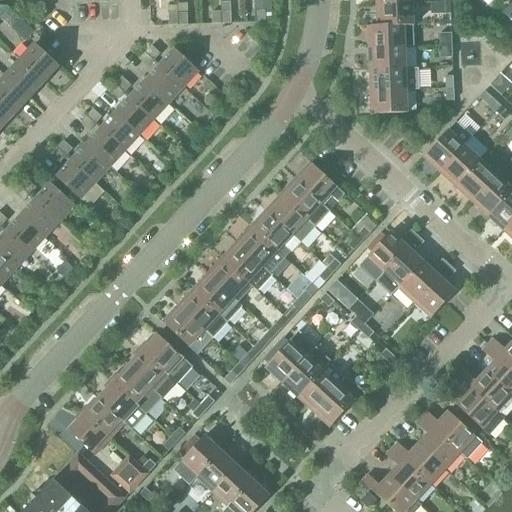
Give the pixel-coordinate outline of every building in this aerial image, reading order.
[(273,0),(257,0),(258,8),(274,7),(273,0)] [(377,27),(404,26),(413,26),(412,3),(376,5),(376,27),(377,27)] [(0,18),(10,8),(9,6),(0,6),(0,18)] [(255,10),(256,22),(265,22),(265,10),(255,10)] [(221,24),(221,12),(211,13),(211,24),(221,24)] [(221,12),(221,24),(231,24),(230,12),(221,12)] [(178,26),(178,14),(167,15),(168,26),(178,26)] [(178,14),(178,26),(188,26),(188,14),(178,14)] [(413,26),(404,26),(377,27),(376,27),(367,27),(368,48),(405,47),(414,47),(413,26)] [(443,46),(452,46),(451,33),(443,34),(443,46)] [(58,67),(34,45),(19,61),(43,83),(58,67)] [(452,46),(443,46),(444,57),(452,57),(452,46)] [(146,53),(154,60),(160,54),(152,47),(146,53)] [(369,70),(405,69),(405,47),(368,48),(369,70)] [(198,72),(186,60),(175,50),(160,66),(183,88),(198,72)] [(154,60),(146,53),(140,59),(148,66),(154,60)] [(43,83),(19,61),(5,77),(29,99),(43,83)] [(183,88),(160,66),(145,82),(169,104),(183,88)] [(420,69),(405,69),(369,70),(370,93),(406,91),(421,90),(420,69)] [(205,71),(195,80),(213,99),(223,90),(205,71)] [(29,99),(5,77),(0,81),(0,101),(14,115),(29,99)] [(446,89),(454,89),(454,77),(445,77),(446,89)] [(117,85),(125,92),(131,85),(123,78),(117,85)] [(169,104),(145,82),(130,98),(154,120),(169,104)] [(125,92),(117,85),(111,91),(119,99),(125,92)] [(454,89),(446,89),(446,101),(454,100),(454,89)] [(406,91),(370,93),(371,115),(407,113),(406,91)] [(479,97),(487,104),(495,111),(500,106),(484,92),(479,97)] [(154,120),(130,98),(115,114),(139,136),(154,120)] [(0,129),(14,115),(0,101),(0,129)] [(500,106),(495,111),(504,120),(509,114),(500,106)] [(88,116),(96,123),(101,118),(94,110),(88,116)] [(139,136),(115,114),(101,130),(124,152),(139,136)] [(96,123),(88,116),(82,123),(90,129),(96,123)] [(457,122),(424,157),(439,171),(464,145),(465,146),(473,137),(457,122)] [(124,152),(101,130),(86,146),(110,168),(124,152)] [(58,149),(65,156),(72,149),(64,142),(58,149)] [(456,186),(480,160),(465,146),(464,145),(439,171),(456,186)] [(110,168),(86,146),(71,162),(95,184),(110,168)] [(65,156),(58,149),(52,155),(59,162),(65,156)] [(480,160),(456,186),(472,201),(496,175),(480,160)] [(95,184),(71,162),(56,178),(80,200),(95,184)] [(345,196),(311,163),(296,179),(323,204),(331,196),(338,203),(345,196)] [(487,215),(511,188),(511,170),(506,165),(496,176),(496,175),(472,201),(487,215)] [(281,195),(316,227),(330,213),(322,205),(323,204),(296,179),(281,195)] [(22,187),(30,194),(36,188),(28,181),(22,187)] [(35,200),(59,222),(74,206),(50,184),(35,200)] [(30,194),(22,187),(16,193),(24,201),(30,194)] [(511,188),(487,215),(503,230),(511,220),(511,188)] [(316,227),(281,195),(267,211),(294,236),(294,235),(302,243),(316,227)] [(59,222),(35,200),(21,216),(44,238),(59,222)] [(252,226),(279,251),(286,257),(291,252),(284,246),(294,236),(267,211),(252,226)] [(44,238),(21,216),(6,232),(30,253),(44,238)] [(365,217),(351,232),(356,237),(364,228),(365,228),(370,233),(376,227),(365,217)] [(511,220),(503,230),(511,238),(511,220)] [(237,242),(253,257),(264,267),(271,273),(286,257),(279,251),(252,226),(237,242)] [(357,236),(363,241),(370,233),(365,228),(357,236)] [(383,274),(398,257),(417,236),(410,230),(400,242),(390,233),(386,237),(371,253),(359,267),(375,282),(383,274)] [(30,253),(6,232),(0,238),(0,255),(15,269),(30,253)] [(381,233),(367,249),(371,253),(386,237),(381,233)] [(363,241),(357,236),(350,244),(355,249),(363,241)] [(417,236),(398,257),(383,274),(399,288),(423,261),(414,253),(424,242),(417,236)] [(264,267),(253,257),(237,242),(222,259),(249,283),(257,291),(273,275),(271,273),(264,267)] [(323,262),(334,272),(341,264),(331,254),(323,262)] [(15,269),(0,255),(0,284),(1,285),(15,269)] [(234,299),(249,283),(222,259),(207,274),(234,299)] [(423,261),(399,288),(415,303),(450,265),(443,259),(433,270),(423,261)] [(334,272),(323,262),(315,271),(326,281),(334,272)] [(431,318),(456,291),(446,282),(456,271),(450,265),(415,303),(431,318)] [(243,307),(234,299),(207,274),(193,290),(228,322),(243,307)] [(228,322),(193,290),(178,306),(214,338),(228,322)] [(298,299),(304,304),(312,296),(306,290),(298,299)] [(336,300),(327,292),(322,298),(330,306),(336,300)] [(304,304),(298,299),(290,307),(296,313),(304,304)] [(358,301),(349,310),(356,317),(357,317),(365,307),(358,301)] [(163,322),(198,355),(214,338),(178,306),(163,322)] [(360,330),(365,324),(357,317),(356,317),(351,323),(360,330)] [(269,330),(275,336),(283,328),(277,322),(269,330)] [(365,324),(360,330),(369,338),(374,332),(365,324)] [(275,336),(269,330),(261,339),(267,345),(275,336)] [(282,383),(316,347),(299,331),(288,343),(270,363),(265,368),(282,383)] [(184,359),(158,334),(142,351),(178,383),(193,367),(184,359)] [(283,338),(265,358),(270,363),(288,343),(283,338)] [(494,338),(488,344),(511,366),(511,342),(506,349),(494,338)] [(511,366),(488,344),(483,350),(495,361),(485,372),(511,396),(511,395),(511,366)] [(316,347),(282,383),(298,398),(329,364),(332,361),(316,347)] [(381,355),(389,363),(395,357),(386,349),(381,355)] [(178,383),(142,351),(128,366),(163,399),(178,383)] [(240,362),(246,367),(254,359),(248,353),(240,362)] [(224,378),(230,384),(246,367),(240,362),(224,378)] [(314,412),(345,378),(329,364),(298,398),(314,412)] [(163,399),(128,366),(113,382),(147,414),(148,414),(163,399)] [(465,370),(458,377),(497,412),(497,411),(511,396),(485,372),(477,381),(465,370)] [(330,427),(355,400),(359,405),(368,395),(347,376),(345,378),(314,412),(330,427)] [(458,377),(453,383),(465,394),(456,404),(482,428),(490,435),(505,418),(497,411),(497,412),(458,377)] [(98,398),(125,423),(132,430),(147,414),(113,382),(98,398)] [(209,396),(201,405),(206,411),(214,402),(209,396)] [(125,423),(98,398),(84,414),(110,439),(125,423)] [(194,400),(188,407),(193,413),(194,413),(201,405),(194,400)] [(194,413),(192,414),(198,419),(203,414),(206,411),(201,405),(194,413)] [(421,417),(460,453),(475,436),(449,412),(439,423),(426,411),(421,417)] [(110,439),(84,414),(69,431),(95,455),(110,439)] [(460,453),(421,417),(416,423),(429,434),(419,444),(445,468),(460,453)] [(179,428),(171,436),(176,442),(184,433),(179,428)] [(171,436),(162,445),(168,451),(176,442),(171,436)] [(196,479),(221,452),(205,437),(180,463),(196,479)] [(445,468),(419,444),(409,455),(397,443),(391,449),(430,485),(445,468)] [(430,485),(391,449),(386,455),(399,466),(389,476),(415,501),(416,500),(430,485)] [(212,493),(237,467),(221,452),(196,479),(212,493)] [(88,511),(64,490),(79,473),(106,498),(96,509),(99,511),(112,511),(126,498),(78,453),(54,479),(53,479),(21,511),(88,511)] [(147,474),(128,457),(111,476),(130,493),(147,474)] [(142,468),(148,473),(156,465),(150,459),(142,468)] [(228,508),(252,481),(237,467),(212,493),(228,508)] [(362,481),(367,486),(395,511),(415,511),(421,506),(416,500),(415,501),(389,476),(381,485),(369,474),(362,481)] [(254,511),(269,497),(252,481),(228,508),(224,511),(254,511)] [(154,496),(146,488),(140,494),(148,502),(154,496)] [(360,502),(369,510),(378,501),(369,493),(360,502)]
